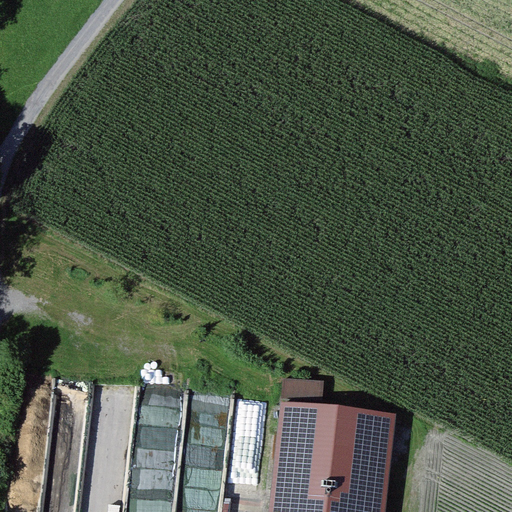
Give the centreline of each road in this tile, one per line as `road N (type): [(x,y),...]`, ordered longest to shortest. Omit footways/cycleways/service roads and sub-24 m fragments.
road 1 (track): [(3,155),(128,0)]
road 2 (unclassified): [(0,232),(0,46)]
